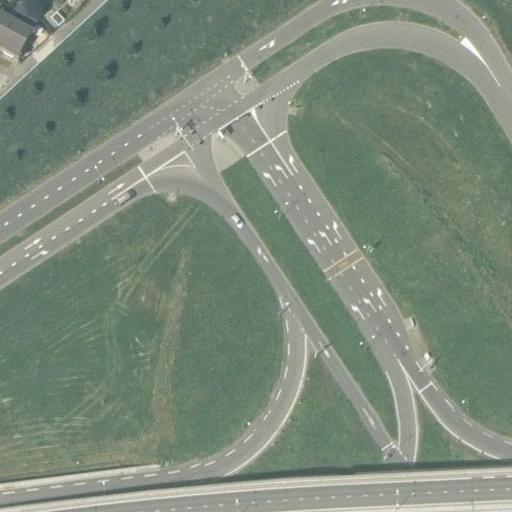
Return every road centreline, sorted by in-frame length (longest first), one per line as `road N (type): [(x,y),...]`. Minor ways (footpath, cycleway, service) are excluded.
road 1 (primary): [(292,298),(291,385),(274,421),(241,452),(179,480),(0,500)]
road 2 (primary): [(511,490),(188,511)]
road 3 (primary): [(392,343),(241,108)]
road 4 (residential): [(241,108),(342,45),(383,32),(437,41),(485,63)]
road 5 (secondary): [(194,97),(0,228)]
road 6 (secondary): [(0,274),(189,142)]
road 7 (primary): [(292,298),(402,465)]
road 8 (primary): [(189,142),(292,298)]
road 9 (residential): [(341,0),(194,97)]
road 10 (primary): [(511,454),(452,419),(392,343)]
road 11 (primary): [(402,465),(406,413),(392,343)]
